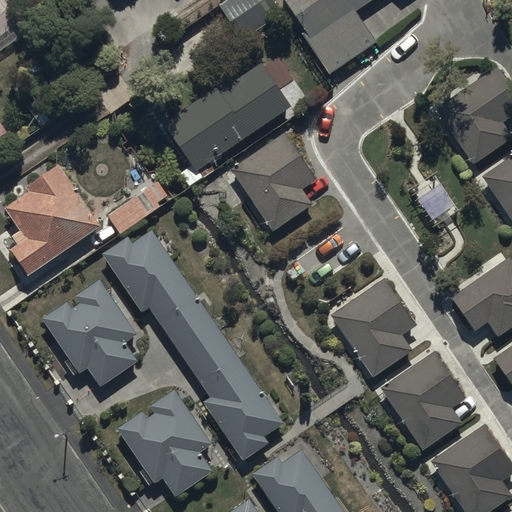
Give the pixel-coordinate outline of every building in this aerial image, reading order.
[(0,0),(0,52),(28,32),(7,3),(10,0),(26,0),(27,1),(28,0),(0,0)] [(270,0),(230,0),(219,8),(244,45),(283,19),(270,0)] [(282,0),(303,30),(300,33),(328,74),(375,42),(355,13),(373,0),(282,0)] [(165,123),(197,171),(291,109),(261,64),(219,92),(217,89),(165,123)] [(511,87),(498,67),(437,108),(476,166),(511,142),(501,126),(511,118),(511,87)] [(0,141),(9,135),(0,121),(0,141)] [(281,133),(229,171),(272,232),(309,206),(299,191),(315,180),(281,133)] [(511,156),(482,177),(511,222),(511,156)] [(28,276),(94,231),(100,227),(58,166),(26,188),(29,193),(4,210),(19,231),(11,237),(18,247),(11,252),(28,276)] [(156,184),(107,218),(121,237),(160,210),(156,204),(165,197),(156,184)] [(210,397),(202,402),(242,461),(269,443),(266,438),(285,425),(151,232),(134,244),(129,236),(101,256),(141,314),(149,309),(210,397)] [(506,259),(451,298),(475,331),(487,323),(498,339),(511,328),(511,265),(511,266),(506,259)] [(137,335),(99,280),(75,297),(80,304),(71,310),(66,304),(43,320),(70,360),(65,364),(74,378),(87,369),(100,388),(138,362),(125,343),(137,335)] [(387,281),(333,317),(373,377),(412,352),(403,339),(419,328),(387,281)] [(511,346),(494,359),(511,387),(511,346)] [(434,352),(380,389),(422,451),(462,423),(454,410),(467,401),(434,352)] [(213,445),(173,390),(150,407),(156,415),(147,421),(141,413),(116,431),(154,484),(163,478),(178,499),(214,473),(201,454),(213,445)] [(511,461),(486,424),(430,462),(464,511),(486,511),(511,495),(503,483),(511,476),(511,461)] [(252,475),(276,511),(343,511),(302,452),(283,464),(279,458),(252,475)] [(258,511),(250,499),(230,511),(258,511)]
